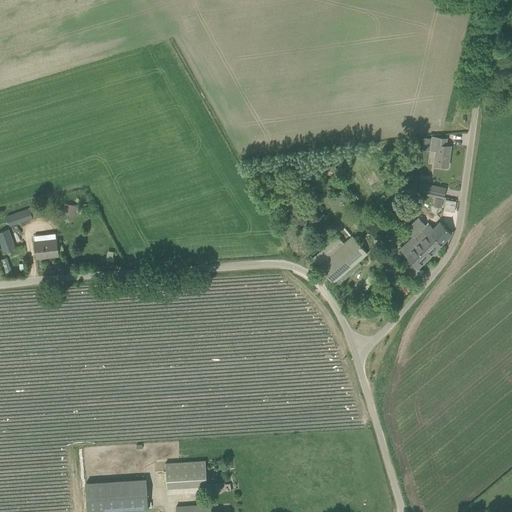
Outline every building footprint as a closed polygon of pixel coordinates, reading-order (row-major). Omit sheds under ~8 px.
[(446,138),(436,137),(432,136),(430,150),(436,151),(434,165),(448,167),(451,146),(446,145),(446,138)] [(423,183),(421,193),(444,198),(446,188),(423,183)] [(73,215),(76,205),(66,202),(63,212),(73,215)] [(33,217),(30,208),(7,216),(10,225),(33,217)] [(401,249),(418,268),(442,244),(452,233),(441,222),(434,228),(428,222),(426,225),(418,218),(405,230),(412,238),(401,249)] [(15,248),(9,229),(0,231),(0,239),(4,252),(15,248)] [(362,265),(359,262),(358,261),(367,253),(353,237),(345,243),(338,235),(312,258),(333,282),(337,287),(362,265)] [(37,258),(58,255),(56,239),(35,241),(37,258)] [(6,256),(0,259),(5,272),(11,270),(6,256)] [(167,461),(169,487),(209,485),(208,459),(167,461)] [(87,483),(88,511),(108,511),(149,509),(146,479),(87,483)]
